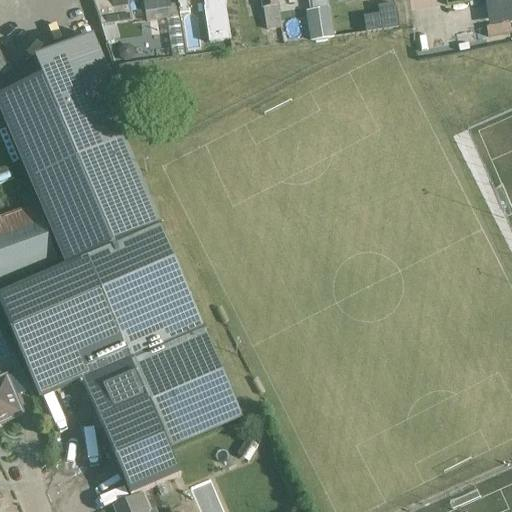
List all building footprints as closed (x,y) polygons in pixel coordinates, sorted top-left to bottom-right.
[(92,0),(99,24),(101,27),(132,22),(127,0),(107,3),(107,1),(98,0),(92,0)] [(143,0),(146,22),(179,17),(177,6),(170,7),(168,0),(143,0)] [(225,0),(185,0),(177,1),(179,14),(188,13),(186,2),(195,0),(203,0),(205,8),(204,8),(211,53),(229,50),(228,41),(230,40),(225,6),(226,6),(225,0)] [(276,0),(260,0),(261,10),(263,9),(266,31),(281,29),(276,0)] [(395,5),(378,7),(382,32),(398,29),(395,5)] [(330,9),(306,12),(310,42),(334,39),(330,9)] [(0,97),(0,111),(67,270),(161,230),(121,136),(132,131),(92,37),(34,62),(42,80),(0,97)] [(0,284),(59,264),(38,204),(0,217),(0,284)] [(242,420),(169,249),(161,230),(67,270),(0,297),(0,306),(39,398),(80,381),(130,499),(180,479),(168,451),(242,420)] [(0,381),(0,423),(21,414),(6,379),(0,381)] [(143,495),(112,508),(114,511),(150,511),(151,511),(143,495)]
